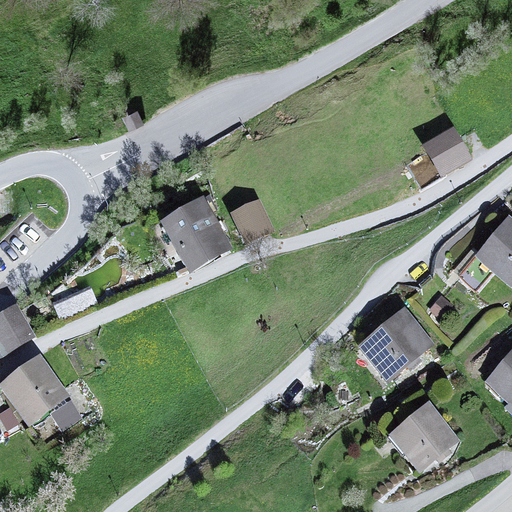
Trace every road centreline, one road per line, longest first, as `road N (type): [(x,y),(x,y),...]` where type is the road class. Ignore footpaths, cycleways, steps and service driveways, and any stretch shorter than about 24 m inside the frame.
road 1 (residential): [(511,141),(407,209),(305,236),(0,369)]
road 2 (residential): [(511,177),(281,391),(122,511)]
road 3 (unclassified): [(81,187),(135,153),(299,77),(422,0)]
road 4 (tertiary): [(81,187),(74,240),(0,303)]
